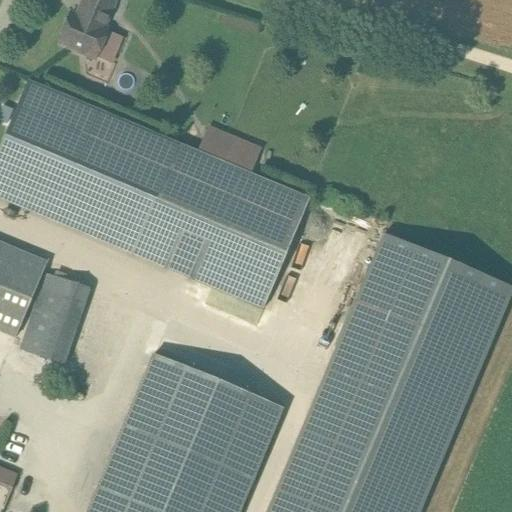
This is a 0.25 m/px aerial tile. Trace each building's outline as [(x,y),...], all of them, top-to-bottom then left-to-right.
[(71,14),(58,44),(96,60),(109,30),(105,28),(116,1),(113,0),(83,0),(80,8),(81,8),(79,14),(78,14),(77,16),(71,14)] [(251,175),(197,153),(28,82),(0,148),(0,199),(264,310),(310,200),(251,175)] [(420,511),(511,291),(511,288),(382,234),(267,511),(420,511)] [(48,264),(0,244),(0,330),(17,338),(48,264)] [(93,289),(50,273),(22,348),(67,364),(93,289)] [(153,355),(87,511),(240,511),(284,410),(153,355)]
